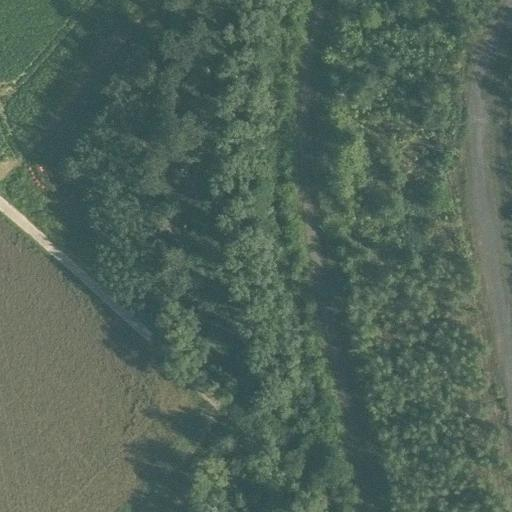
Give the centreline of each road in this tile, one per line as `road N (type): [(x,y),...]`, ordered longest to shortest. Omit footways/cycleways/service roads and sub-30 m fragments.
road 1 (track): [(321,0),(302,67),(301,176),(318,325),(363,511)]
road 2 (track): [(132,511),(198,448),(211,398),(0,206)]
road 3 (track): [(511,15),(498,31),(482,90),(482,165),(511,357)]
